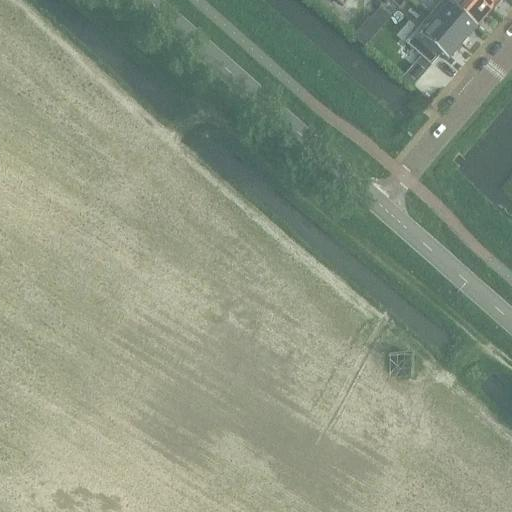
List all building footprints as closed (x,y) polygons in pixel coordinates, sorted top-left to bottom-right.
[(489,12),(475,0),(442,0),(442,1),(474,29),(489,12)] [(475,0),(489,12),(492,10),(492,11),(493,12),(503,0),(475,0)] [(428,16),(461,45),(474,29),(442,1),(428,16)] [(379,9),(370,20),(379,28),(388,17),(379,9)] [(461,45),(428,16),(404,44),(418,55),(420,57),(430,66),(439,56),(446,62),(461,45)] [(420,57),(412,66),(422,75),(430,66),(420,57)] [(13,75),(0,89),(0,110),(4,115),(28,88),(13,75)] [(28,88),(4,115),(19,127),(42,101),(28,88)] [(42,101),(19,127),(33,140),(57,113),(42,101)] [(57,113),(33,140),(47,153),(71,126),(57,113)] [(71,126),(47,153),(62,165),(86,139),(71,126)] [(86,139),(62,165),(76,178),(100,151),(86,139)] [(10,148),(5,154),(14,162),(19,156),(10,148)] [(100,151),(76,178),(91,191),(114,164),(100,151)] [(19,156),(14,162),(23,170),(28,164),(19,156)] [(114,164),(91,191),(106,204),(129,177),(114,164)] [(39,173),(34,179),(43,187),(48,181),(39,173)] [(48,181),(43,187),(52,195),(57,189),(48,181)] [(68,198),(63,205),(72,213),(77,206),(68,198)] [(77,206),(72,213),(81,221),(86,214),(77,206)] [(4,323),(1,331),(12,335),(15,328),(4,323)] [(15,328),(12,335),(24,340),(27,332),(15,328)] [(40,338),(37,345),(48,350),(51,342),(40,338)] [(51,342),(48,350),(59,354),(62,347),(51,342)] [(76,352),(73,360),(84,364),(87,357),(76,352)] [(87,357),(84,364),(95,369),(98,361),(87,357)] [(1,362),(0,365),(0,400),(6,403),(19,370),(1,362)] [(19,370),(6,403),(24,410),(36,380),(37,377),(19,370)] [(24,410),(22,414),(40,421),(54,388),(36,380),(24,410)] [(54,388),(40,421),(58,428),(72,395),(54,388)] [(72,395),(58,428),(77,436),(90,402),(72,395)]
